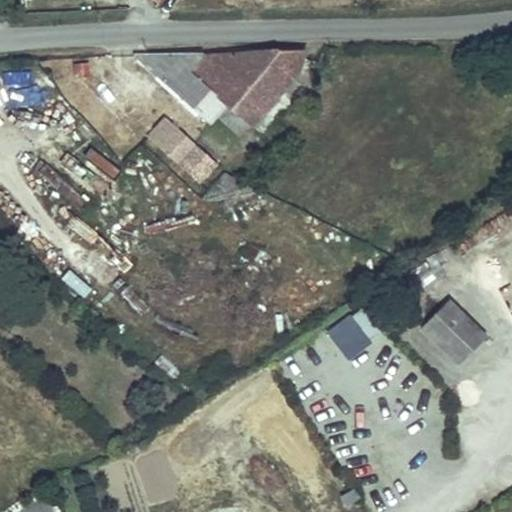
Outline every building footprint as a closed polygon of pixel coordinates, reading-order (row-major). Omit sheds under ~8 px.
[(307,49),(132,51),(208,118),(225,99),(229,103),(250,122),(295,72),(307,49)] [(370,66),(343,90),(463,215),(506,172),(403,63),(384,80),(370,66)] [(140,109),(149,97),(136,83),(126,93),(140,109)] [(130,120),(140,109),(126,93),(116,105),(130,120)] [(240,134),(250,122),(229,103),(219,114),(240,134)] [(168,137),(176,127),(167,118),(158,128),(151,136),(162,145),(168,137)] [(179,160),(195,143),(176,127),(168,137),(162,145),(179,160)] [(215,161),(195,143),(179,160),(200,180),(215,161)] [(489,222),(481,229),(496,242),(503,234),(489,222)] [(487,338),(453,298),(422,326),(456,365),(487,338)] [(349,314),(328,331),(351,361),(373,344),(349,314)]
